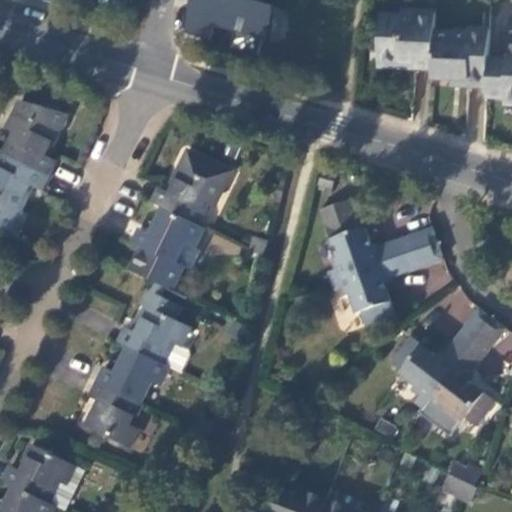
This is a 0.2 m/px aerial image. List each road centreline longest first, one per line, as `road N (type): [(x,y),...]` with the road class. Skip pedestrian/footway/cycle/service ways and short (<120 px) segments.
road 1 (unclassified): [(511,179),(154,72)]
road 2 (residential): [(154,72),(0,404)]
road 3 (unclassified): [(154,72),(0,27)]
